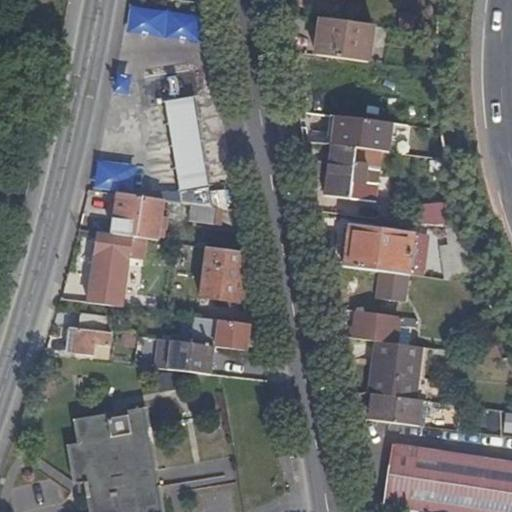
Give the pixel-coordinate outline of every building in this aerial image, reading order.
[(133,6),(130,32),(204,41),(207,15),(133,6)] [(371,52),(375,26),(325,19),(322,40),(318,40),(316,57),(365,64),(366,52),(371,52)] [(169,124),(180,192),(212,188),(204,141),(200,118),(169,124)] [(332,146),(368,151),(370,138),(334,133),(332,146)] [(365,180),(368,151),(332,146),(330,163),(319,162),(318,173),(328,175),(365,180)] [(102,161),(98,185),(135,190),(139,166),(102,161)] [(362,202),(365,180),(328,175),(326,197),(362,202)] [(169,194),(167,202),(191,205),(215,208),(212,188),(180,192),(169,194)] [(120,195),(114,236),(125,238),(136,239),(159,242),(164,201),(120,195)] [(460,202),(426,202),(426,225),(460,224),(460,202)] [(215,208),(191,205),(188,222),(215,226),(218,208),(215,208)] [(409,277),(414,235),(349,226),(343,267),(409,277)] [(93,285),(90,305),(114,308),(117,289),(125,238),(114,236),(99,235),(96,253),(95,260),(99,261),(98,273),(96,285),(93,285)] [(125,238),(117,289),(123,290),(129,253),(134,253),(136,239),(125,238)] [(453,243),(442,245),(446,279),(457,277),(453,243)] [(246,254),(207,249),(200,298),(240,303),(242,285),(252,286),(246,254)] [(89,273),(98,273),(99,261),(95,260),(96,253),(92,253),(89,273)] [(347,285),(376,289),(378,275),(348,271),(347,285)] [(198,312),(197,319),(220,322),(220,315),(198,312)] [(357,313),(352,312),(348,339),(353,340),(357,313)] [(396,346),(398,325),(399,318),(357,313),(353,340),(376,343),(396,346)] [(80,315),(78,330),(106,334),(108,319),(80,315)] [(415,330),(417,321),(399,318),(398,325),(406,327),(406,329),(415,330)] [(214,348),(246,352),(249,325),(220,322),(197,319),(194,319),(191,345),(214,348)] [(78,330),(70,329),(67,353),(75,354),(75,355),(108,358),(110,334),(106,334),(78,330)] [(157,341),(154,369),(210,376),(214,348),(191,345),(157,341)] [(502,360),(495,343),(481,342),(479,357),(502,360)] [(414,400),(421,349),(396,346),(376,343),(374,360),(369,394),(371,395),(414,400)] [(369,394),(374,360),(360,358),(359,364),(364,365),(364,394),(369,394)] [(111,364),(110,386),(141,388),(142,365),(111,364)] [(425,429),(428,402),(414,400),(371,395),(368,422),(425,429)] [(92,511),(162,511),(145,410),(77,422),(81,444),(70,446),(77,486),(88,484),(92,511)] [(511,511),(511,464),(392,447),(384,506),(425,511),(511,511)]
